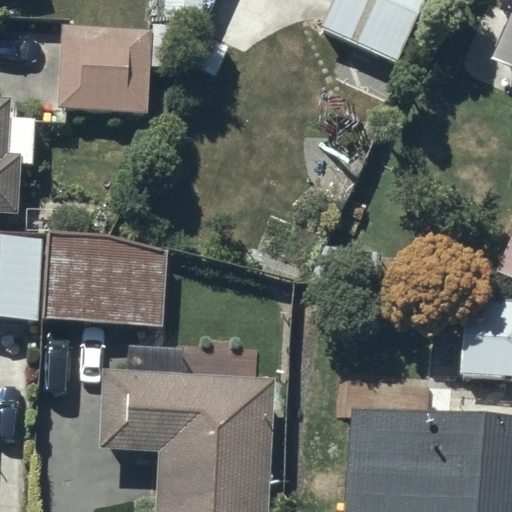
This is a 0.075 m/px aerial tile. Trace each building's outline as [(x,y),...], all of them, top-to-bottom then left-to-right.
[(330,0),(321,21),(346,33),(332,64),(380,85),(394,54),(398,56),(424,0),(330,0)] [(511,67),(511,0),(500,0),(500,3),(511,7),(511,62),(510,67),(511,67)] [(72,38),(58,37),(56,126),(142,128),(144,80),(176,81),(177,42),(141,41),(140,47),(104,46),(105,32),(73,31),(72,38)] [(0,208),(13,209),(15,159),(28,159),(30,115),(9,114),(10,98),(0,97),(0,208)] [(41,238),(0,236),(0,318),(38,319),(41,238)] [(111,242),(47,239),(44,325),(163,329),(166,255),(111,242)] [(511,303),(459,303),(458,387),(511,387),(511,303)] [(123,369),(99,368),(98,450),(154,451),(152,511),(276,511),(277,490),(269,490),(271,377),(178,375),(178,343),(123,342),(123,369)] [(377,401),(350,399),(339,511),(511,511),(511,427),(429,420),(433,380),(379,375),(377,401)]
